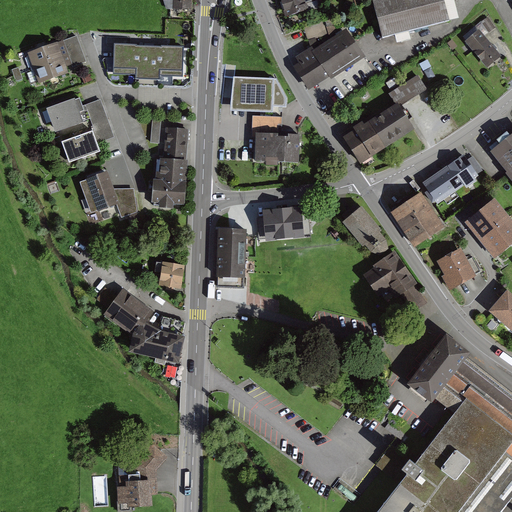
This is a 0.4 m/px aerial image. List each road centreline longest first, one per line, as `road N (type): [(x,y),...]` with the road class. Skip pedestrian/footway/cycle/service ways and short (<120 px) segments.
road 1 (secondary): [(202,200),(191,511)]
road 2 (residential): [(511,363),(458,320),(365,189)]
road 3 (residential): [(359,179),(290,73),(260,0)]
road 4 (secondary): [(213,0),(202,200)]
road 5 (residential): [(365,189),(443,149),(511,99)]
road 6 (residential): [(202,200),(337,188),(359,179)]
